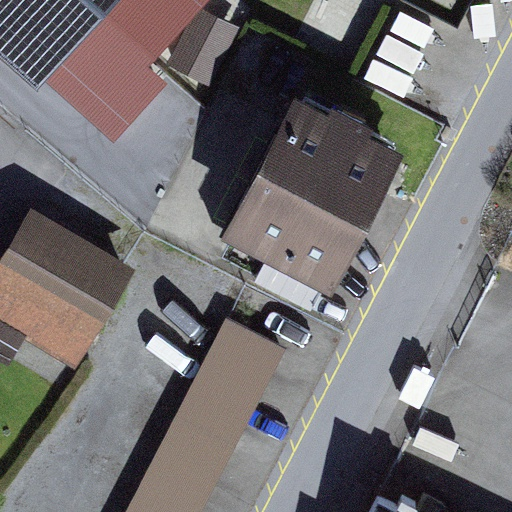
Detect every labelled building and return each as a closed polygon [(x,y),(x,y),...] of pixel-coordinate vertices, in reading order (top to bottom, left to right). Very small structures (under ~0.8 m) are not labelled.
[(0,0),(0,47),(37,81),(43,74),(116,139),(173,76),(155,60),(209,0),(0,0)] [(328,104),(294,86),(222,228),(333,285),(405,144),(370,126),(374,118),(332,96),(328,104)] [(31,203),(0,254),(0,324),(24,339),(75,369),(136,264),(31,203)] [(199,511),(285,344),(226,315),(125,511),(199,511)] [(24,339),(0,324),(0,359),(8,364),(24,339)] [(417,511),(380,493),(369,511),(417,511)]
